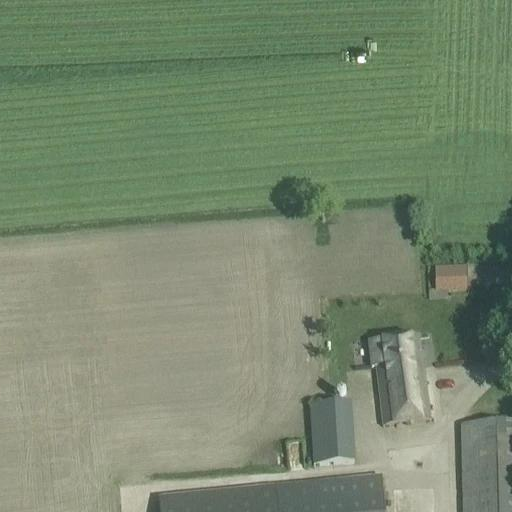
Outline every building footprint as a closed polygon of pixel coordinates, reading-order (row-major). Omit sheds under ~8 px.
[(467,270),(450,270),(451,294),(467,294),(467,270)] [(398,339),(368,343),(372,371),(376,371),(384,429),(410,426),(430,423),(418,337),(398,339)] [(312,405),(314,465),(356,464),(354,403),(312,405)] [(511,511),(511,425),(461,427),(463,511),(511,511)] [(157,501),(158,511),(384,511),(381,479),(157,501)]
